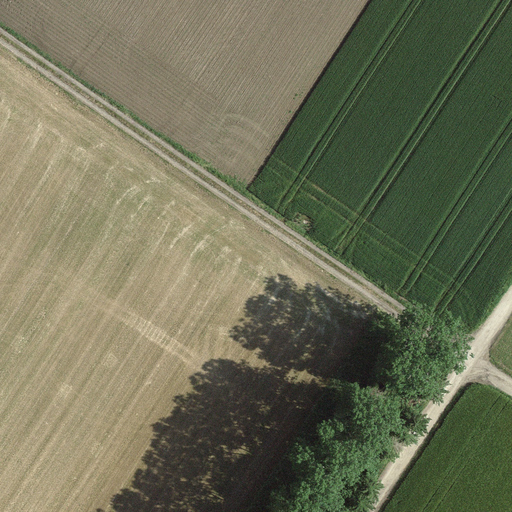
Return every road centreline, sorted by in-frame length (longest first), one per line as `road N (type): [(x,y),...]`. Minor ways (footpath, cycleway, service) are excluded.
road 1 (track): [(511,385),(0,34)]
road 2 (track): [(511,291),(366,511)]
